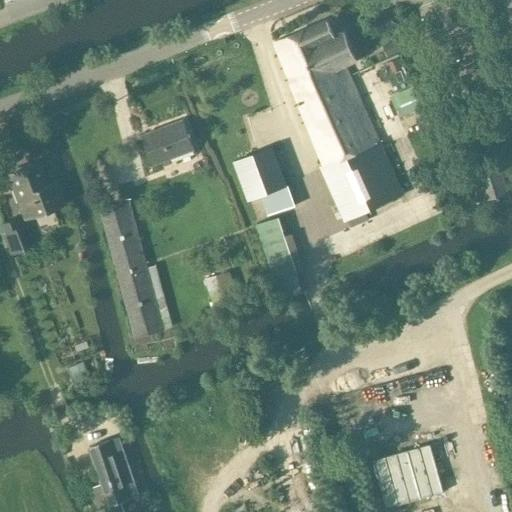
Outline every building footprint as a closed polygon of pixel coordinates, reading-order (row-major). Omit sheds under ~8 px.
[(326,166),(322,168),(345,218),(403,193),(379,140),(378,141),(343,66),(355,61),(344,32),(337,35),(327,20),(275,42),(326,166)] [(391,22),(388,29),(397,33),(400,26),(391,22)] [(486,126),(481,110),(468,114),(473,131),(486,126)] [(183,120),(144,134),(154,163),(193,149),(183,120)] [(272,148),(236,161),(249,197),(259,194),(286,184),(272,148)] [(22,220),(65,204),(56,179),(47,183),(39,162),(5,174),(22,220)] [(508,192),(500,166),(466,175),(474,202),(508,192)] [(163,329),(129,202),(101,209),(134,336),(163,329)] [(282,215),(256,223),(262,243),(285,236),(289,235),(282,215)] [(10,247),(25,242),(16,217),(1,223),(10,247)] [(239,303),(230,270),(217,275),(227,307),(239,303)] [(118,438),(89,448),(102,484),(109,504),(121,500),(136,495),(118,438)] [(435,445),(377,459),(389,506),(447,492),(435,445)]
